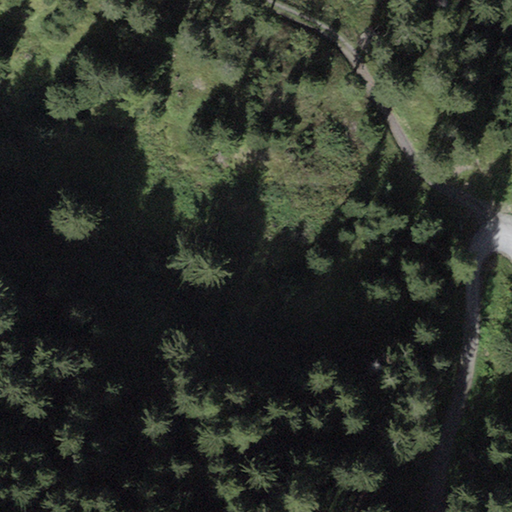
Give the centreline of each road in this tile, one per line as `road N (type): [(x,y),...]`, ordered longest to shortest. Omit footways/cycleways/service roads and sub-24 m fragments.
road 1 (track): [(254,0),(335,34),(494,246)]
road 2 (track): [(494,246),(470,263),(474,352),(435,511)]
